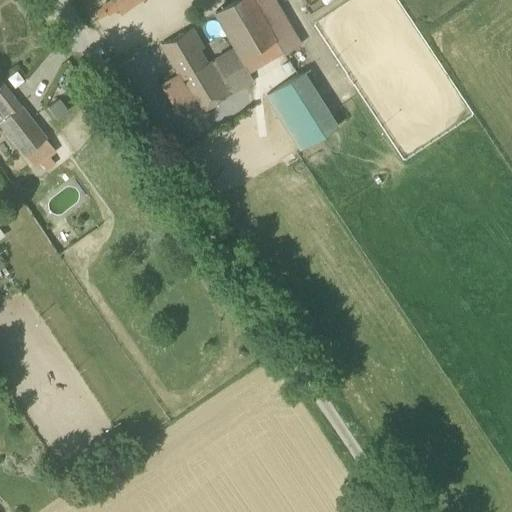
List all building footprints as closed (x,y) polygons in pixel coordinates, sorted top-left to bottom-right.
[(118,10),(111,0),(109,0),(101,5),(102,7),(94,12),(100,20),(108,15),(108,16),(118,10)] [(190,26),(161,43),(201,110),(289,62),(284,53),(253,0),(234,0),(215,11),(241,58),(240,59),(248,73),(225,86),(211,62),(202,67),(195,53),(203,48),(190,26)] [(253,0),(284,53),(304,42),(279,0),(253,0)] [(338,126),(329,113),(303,71),(265,95),(300,150),(338,126)] [(0,123),(34,166),(41,161),(47,169),(55,164),(48,155),(55,150),(0,81),(0,123)]
